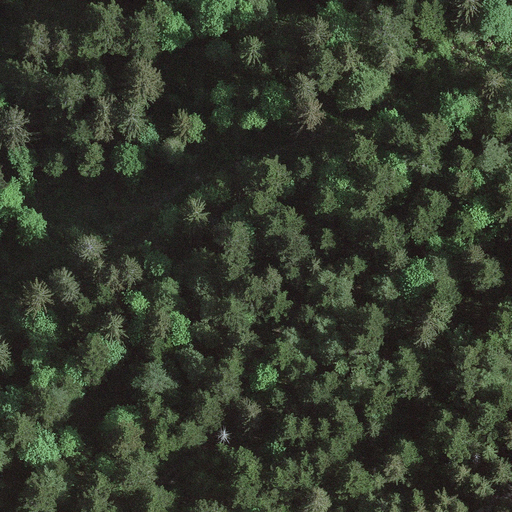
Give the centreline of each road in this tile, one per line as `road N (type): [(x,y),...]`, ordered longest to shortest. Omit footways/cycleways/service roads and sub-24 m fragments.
road 1 (track): [(511,66),(174,206),(0,295)]
road 2 (track): [(511,129),(186,511)]
